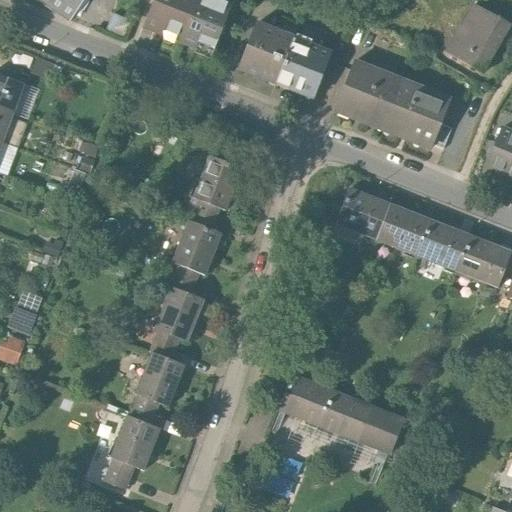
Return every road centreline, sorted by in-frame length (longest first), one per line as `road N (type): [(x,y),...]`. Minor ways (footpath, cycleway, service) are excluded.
road 1 (residential): [(186,511),(303,134)]
road 2 (residential): [(303,134),(0,11)]
road 3 (residential): [(511,213),(303,134)]
